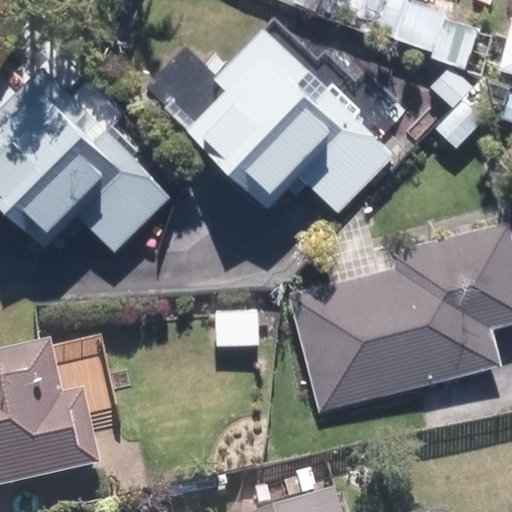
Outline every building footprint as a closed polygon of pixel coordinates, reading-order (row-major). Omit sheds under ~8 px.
[(316,58),(272,16),(223,67),(242,85),(209,120),(274,182),(300,155),(341,194),(417,115),(336,37),(316,58)] [(171,194),(23,52),(0,76),(0,192),(48,238),(74,211),(115,251),(171,194)] [(429,131),(450,151),(482,117),(511,128),(511,97),(503,94),(509,87),(490,69),(470,90),(445,66),(423,87),(447,110),(429,131)] [(327,395),(511,340),(511,208),(416,237),(423,258),(297,295),(327,395)] [(206,304),(206,307),(207,354),(262,353),(261,303),(206,304)] [(0,371),(0,481),(99,458),(84,382),(5,398),(0,371)] [(354,511),(338,472),(237,511),(354,511)]
